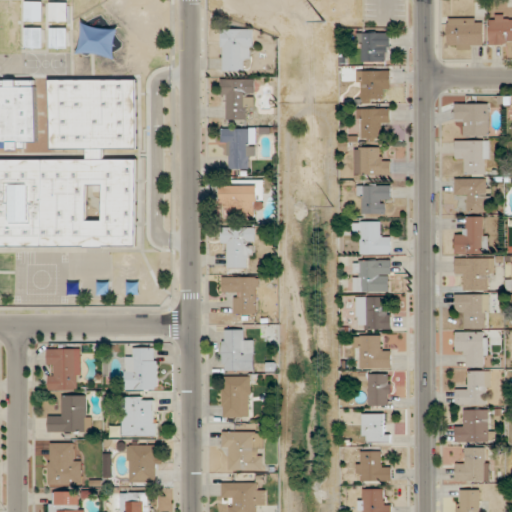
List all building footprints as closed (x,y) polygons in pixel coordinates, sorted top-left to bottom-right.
[(2,21),(19,21),(19,1),(2,1),(2,21)] [(26,22),(44,22),(44,2),(26,2),(26,22)] [(51,22),(69,22),(69,3),(51,3),(51,22)] [(511,15),(490,16),(490,46),(511,45),(511,15)] [(484,19),(449,19),(449,50),(484,50),(484,19)] [(2,48),(18,48),(18,28),(2,28),(2,48)] [(43,47),(43,28),(26,28),(26,47),(43,47)] [(68,49),(68,28),(51,28),(51,49),(68,49)] [(255,30),(222,30),(222,71),(244,71),(244,60),(255,60),(255,30)] [(358,62),(391,62),(391,33),(358,33),(358,62)] [(391,71),(359,71),(359,101),(383,101),(383,92),(391,92),(391,71)] [(256,120),(256,79),(224,79),(224,120),(256,120)] [(0,246),(136,247),(136,160),(102,160),(102,149),(136,149),(136,80),(50,80),(50,149),(86,149),(86,160),(0,160),(0,246)] [(35,81),(0,80),(0,142),(35,142),(35,81)] [(456,104),(456,126),(466,126),(466,137),(490,137),(490,104),(456,104)] [(381,140),(381,126),(391,126),(391,109),(359,109),(359,140),(381,140)] [(229,170),(252,170),(251,129),(222,130),(222,145),(229,145),(229,170)] [(456,141),(456,163),(466,163),(466,174),(490,174),(490,141),(456,141)] [(356,176),(391,176),(391,157),(382,157),(382,148),(356,148),(356,176)] [(487,179),(456,179),(456,199),(467,199),(467,212),(487,212),(487,179)] [(222,181),(222,208),(230,208),(230,217),(257,217),(257,210),(265,210),(265,181),(222,181)] [(392,204),(392,185),(359,185),(359,213),(385,213),(385,204),(392,204)] [(456,254),(488,254),(488,217),(466,217),(466,235),(456,235),(456,254)] [(392,254),(392,233),(382,233),(382,222),(359,222),(359,254),(392,254)] [(222,249),(229,249),(229,268),(247,268),(247,258),(257,258),(257,227),(222,227),(222,249)] [(465,290),(495,290),(495,259),(456,259),(456,279),(465,279),(465,290)] [(392,261),(355,261),(355,292),(392,292),(392,261)] [(224,292),(233,292),(233,313),(258,313),(258,277),(224,277),(224,292)] [(490,295),(457,295),(457,316),(466,316),(466,329),(490,329),(490,295)] [(392,330),(392,308),(383,308),(383,297),(358,297),(358,330),(392,330)] [(224,371),(255,371),(255,340),(244,340),(244,329),(224,329),(224,371)] [(457,332),(457,356),(467,356),(467,367),(489,367),(489,332),(457,332)] [(382,336),(355,336),(355,347),(363,347),(363,369),(392,369),(392,347),(382,347),(382,336)] [(82,349),(48,349),(48,391),(82,391),(82,349)] [(159,390),(159,349),(136,349),(136,358),(126,358),(126,390),(159,390)] [(457,406),(490,406),(490,372),(468,372),(468,391),(457,391),(457,406)] [(369,406),(392,406),(392,374),(369,374),(369,406)] [(251,418),(251,377),(222,377),(222,418),(251,418)] [(92,433),(92,405),(87,405),(87,396),(60,396),(60,415),(49,415),(49,433),(92,433)] [(158,437),(158,397),(123,397),(123,437),(158,437)] [(457,443),(496,443),(496,431),(491,431),(491,410),(465,410),(465,422),(457,422),(457,443)] [(389,443),(389,414),(363,414),(363,443),(389,443)] [(265,471),(265,432),(223,432),(223,452),(233,452),(233,471),(265,471)] [(49,486),(84,486),(84,461),(75,461),(75,443),(49,443),(49,486)] [(131,483),(158,483),(158,445),(131,445),(131,483)] [(490,448),(466,448),(466,461),(457,461),(457,481),(490,481),(490,448)] [(359,482),(391,482),(391,462),(381,462),(381,452),(359,452),(359,482)] [(223,503),(233,503),(233,511),(228,511),(227,511),(257,511),(257,505),(267,505),(267,492),(257,492),(257,483),(223,483),(223,503)] [(360,511),(392,511),(392,500),(383,500),(383,490),(361,490),(360,511)] [(480,511),(481,490),(458,490),(458,511),(480,511)] [(82,511),(83,492),(53,492),(52,511),(82,511)] [(122,493),(121,511),(151,511),(152,493),(122,493)]
